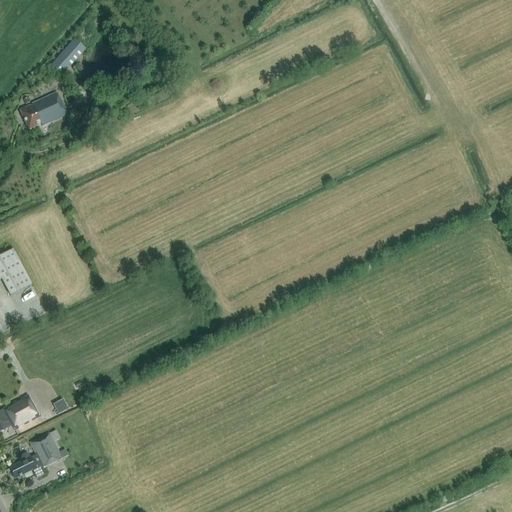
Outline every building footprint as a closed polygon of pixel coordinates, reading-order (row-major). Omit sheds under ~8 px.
[(86,49),(74,40),(68,47),(67,45),(50,64),(63,75),(65,72),(64,70),(69,65),(71,66),(86,49)] [(89,87),(96,104),(107,99),(99,83),(89,87)] [(57,93),(54,95),(19,110),(28,130),(41,124),(42,126),(67,115),(57,93)] [(0,256),(0,279),(1,279),(10,297),(32,285),(13,249),(0,256)] [(28,395),(3,409),(0,410),(0,432),(12,425),(15,430),(39,417),(38,415),(28,395)] [(62,399),(53,405),(58,415),(68,409),(62,399)] [(26,453),(22,455),(21,460),(22,462),(9,468),(15,479),(32,470),(36,479),(46,474),(43,468),(62,459),(49,434),(30,443),(36,455),(30,458),(28,454),(26,453)]
